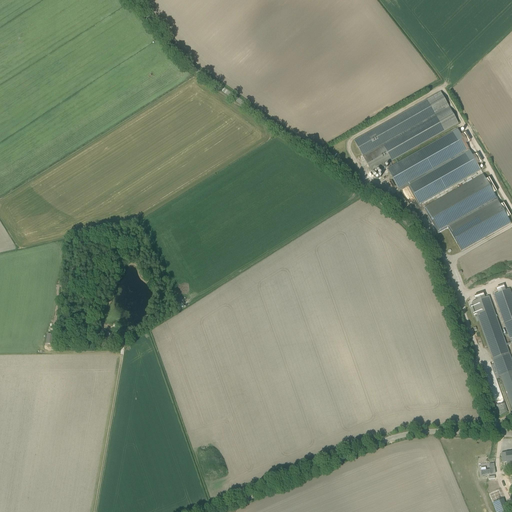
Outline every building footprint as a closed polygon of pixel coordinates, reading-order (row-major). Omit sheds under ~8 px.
[(354,141),(371,172),(458,123),(440,92),(354,141)] [(481,170),(477,164),(466,143),(470,141),(465,133),(461,135),(458,129),(387,169),(399,191),(408,186),(419,205),(481,170)] [(511,223),(494,193),(497,192),(489,179),(486,180),(483,174),(424,208),(438,234),(448,228),(461,251),(511,223)] [(504,323),(511,342),(511,344),(511,296),(509,289),(505,290),(498,293),(493,294),(504,323)] [(511,361),(509,353),(489,296),(472,302),(492,359),(495,366),(498,377),(499,378),(501,378),(511,408),(511,361)] [(511,464),(511,451),(501,453),(502,463),(507,462),(507,465),(509,465),(511,464)] [(490,470),(485,471),(485,468),(481,469),(482,476),(495,474),(494,464),(489,465),(490,470)] [(497,487),(488,491),(491,500),(501,496),(497,487)] [(491,500),(496,511),(507,511),(501,496),(491,500)]
